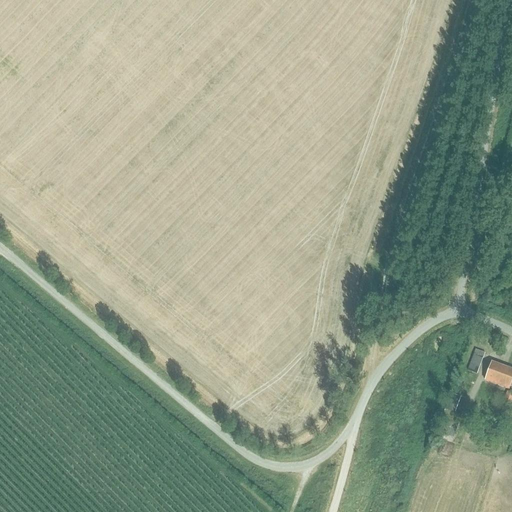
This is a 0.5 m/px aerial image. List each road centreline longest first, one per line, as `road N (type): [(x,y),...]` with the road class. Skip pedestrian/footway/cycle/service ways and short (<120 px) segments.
road 1 (unclassified): [(352,425),(330,451),(301,465),(252,458),(0,245)]
road 2 (unclassified): [(458,311),(511,0)]
road 3 (unclassified): [(352,425),(387,361),(422,328),(458,311)]
